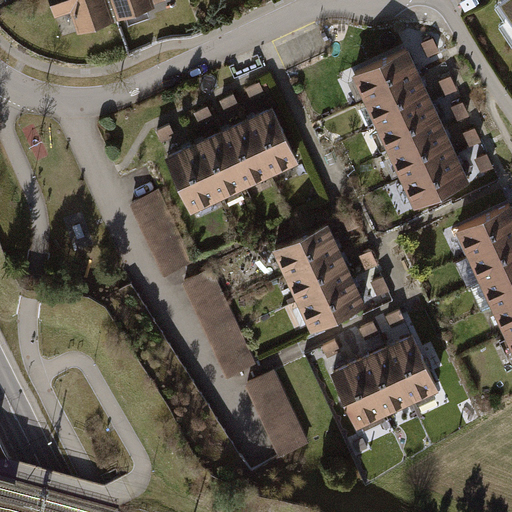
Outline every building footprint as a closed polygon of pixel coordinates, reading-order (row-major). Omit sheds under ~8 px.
[(106,0),(52,0),(56,9),(70,4),(78,27),(112,15),(106,0)] [(116,0),(120,11),(153,0),(116,0)] [(511,3),(500,11),(511,28),(511,3)] [(406,43),(352,67),(364,93),(417,69),(406,43)] [(417,69),(364,93),(376,119),(430,95),(417,69)] [(430,95),(376,119),(388,147),(442,122),(430,95)] [(268,102),(240,115),(265,169),(293,156),(268,102)] [(240,115),(215,126),(240,180),(265,169),(240,115)] [(442,122),(388,147),(400,173),(454,149),(442,122)] [(188,138),(213,193),(240,180),(215,126),(188,138)] [(160,151),(186,205),(213,193),(188,138),(160,151)] [(454,149),(400,173),(412,199),(466,175),(454,149)] [(159,189),(130,202),(163,275),(193,262),(159,189)] [(511,204),(509,198),(455,222),(467,248),(511,228),(511,204)] [(325,218),(273,241),(285,268),(337,244),(325,218)] [(511,228),(467,248),(479,275),(511,260),(511,228)] [(337,244),(285,268),(297,294),(349,270),(337,244)] [(511,260),(479,275),(491,302),(511,292),(511,260)] [(213,267),(183,281),(228,376),(258,361),(213,267)] [(349,270),(297,294),(309,321),(361,297),(349,270)] [(511,292),(491,302),(503,328),(511,324),(511,292)] [(511,324),(503,328),(511,347),(511,324)] [(407,330),(379,343),(404,397),(432,384),(407,330)] [(379,343),(354,354),(379,409),(404,397),(379,343)] [(327,367),(353,421),(379,409),(354,354),(327,367)] [(276,369),(246,383),(280,456),(310,442),(276,369)]
